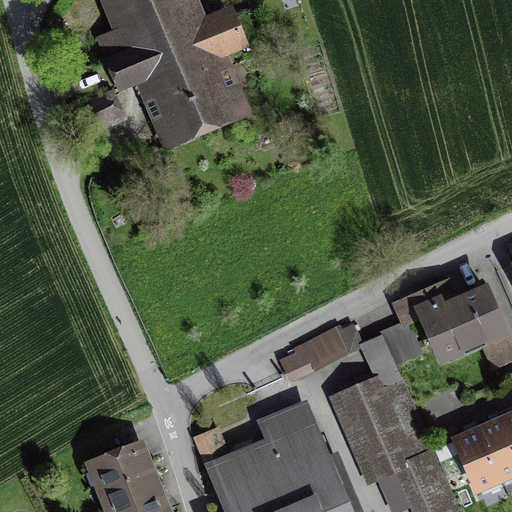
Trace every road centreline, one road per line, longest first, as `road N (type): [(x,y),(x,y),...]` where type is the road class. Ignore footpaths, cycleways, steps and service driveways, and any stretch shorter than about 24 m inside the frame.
road 1 (residential): [(163,403),(511,224)]
road 2 (unclassified): [(79,213),(14,0)]
road 3 (residential): [(163,403),(79,213)]
